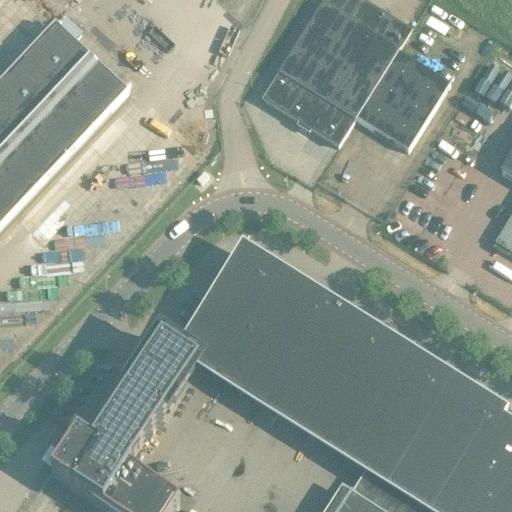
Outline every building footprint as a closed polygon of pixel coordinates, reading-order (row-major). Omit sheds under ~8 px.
[(397,54),(398,55),(411,34),(356,0),(328,0),(263,103),(300,124),(297,128),(309,135),(311,133),(338,149),(356,122),(355,121),(397,54)] [(55,27),(0,85),(0,231),(128,96),(55,27)] [(511,59),(491,47),(455,110),(477,122),(511,62),(511,59)] [(450,87),(398,55),(397,54),(355,121),(356,122),(408,154),(450,87)] [(511,157),(501,175),(511,181),(511,218),(495,246),(511,256),(511,157)] [(511,511),(511,427),(239,254),(177,353),(199,367),(302,431),(368,472),(351,497),(342,491),(328,511),(511,511)] [(199,367),(177,353),(162,343),(92,447),(77,436),(51,476),(104,511),(173,511),(179,504),(129,471),(199,367)]
